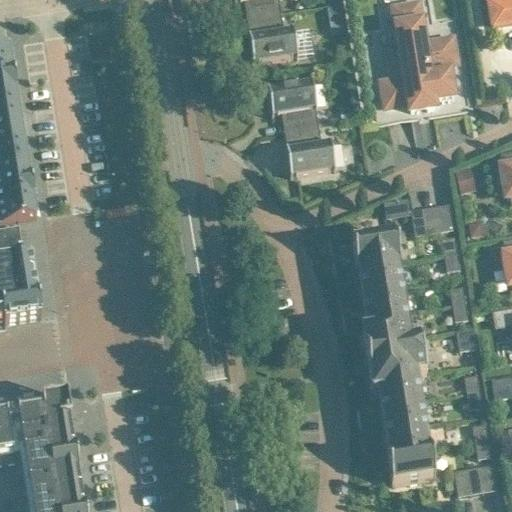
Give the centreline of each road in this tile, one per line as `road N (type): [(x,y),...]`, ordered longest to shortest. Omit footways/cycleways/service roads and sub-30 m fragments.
road 1 (residential): [(104,354),(48,0)]
road 2 (tertiary): [(236,511),(179,166)]
road 3 (residential): [(325,511),(332,465),(327,376),(275,231)]
road 4 (residential): [(275,231),(511,133)]
road 5 (tertiary): [(179,166),(153,0)]
road 6 (residential): [(130,511),(104,354)]
road 7 (residential): [(275,231),(266,209),(216,161),(179,166)]
